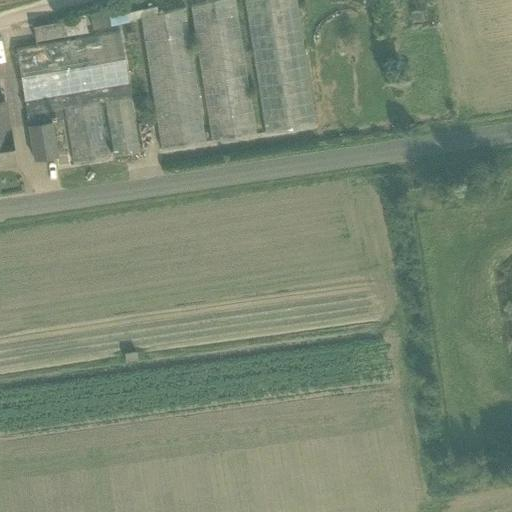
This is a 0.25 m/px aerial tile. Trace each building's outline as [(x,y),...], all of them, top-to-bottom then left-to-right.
[(235,0),(217,0),(190,7),(211,141),(256,134),(235,0)] [(298,0),(243,0),(264,133),(318,125),(298,0)] [(425,1),(409,3),(412,22),(428,20),(425,1)] [(186,8),(140,20),(160,149),(206,142),(186,8)] [(91,17),(93,29),(126,23),(124,12),(91,17)] [(60,23),(62,37),(85,33),(83,19),(60,23)] [(60,23),(32,27),(34,41),(62,37),(60,23)] [(121,31),(14,49),(25,114),(40,112),(63,108),(100,102),(104,102),(131,97),(121,31)] [(131,97),(104,102),(113,156),(140,151),(131,97)] [(0,166),(14,164),(9,130),(7,130),(3,102),(0,102),(0,166)] [(100,102),(63,108),(72,164),(109,157),(100,102)] [(40,112),(25,114),(27,126),(42,124),(40,112)] [(42,124),(27,126),(33,161),(68,156),(63,121),(42,124)]
